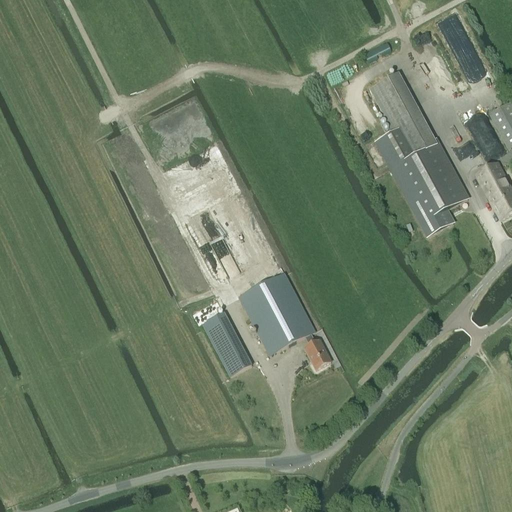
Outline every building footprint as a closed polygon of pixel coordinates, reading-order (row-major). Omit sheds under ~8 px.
[(429,147),(417,124),(422,122),(398,77),(370,93),(394,136),(376,146),(427,241),(453,228),(445,214),(466,203),(434,144),(429,147)] [(511,107),(511,106),(499,112),(490,117),(509,153),(511,150),(511,107)] [(500,223),(511,217),(511,192),(498,166),(476,177),(500,223)] [(190,184),(232,263),(268,245),(225,167),(190,184)] [(315,373),(330,365),(319,344),(316,345),(311,337),(315,335),(284,276),(238,300),(269,359),(304,340),(308,349),(304,351),(308,359),(309,358),(312,363),(310,364),(315,373)] [(224,316),(202,327),(206,335),(228,324),(224,316)] [(241,349),(220,361),(230,379),(251,368),(241,349)]
